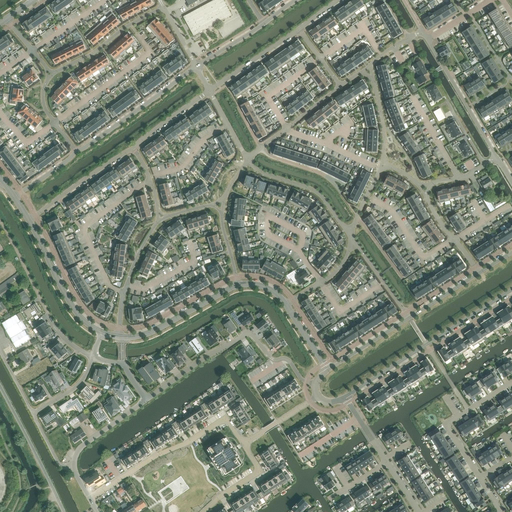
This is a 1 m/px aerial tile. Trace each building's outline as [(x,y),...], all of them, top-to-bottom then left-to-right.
[(60,11),(61,12),(65,8),(65,7),(59,0),(57,0),(56,1),(55,2),(55,1),(55,2),(54,2),(60,11)] [(59,0),(65,7),(65,8),(66,8),(65,7),(69,4),(70,5),(69,4),(66,0),(59,0)] [(141,10),(135,0),(136,1),(130,4),(135,13),(141,10)] [(135,0),(141,10),(147,7),(143,0),(135,0)] [(207,29),(232,15),(223,0),(214,0),(206,4),(196,10),(183,17),(187,23),(190,30),(193,36),(200,33),(202,31),(205,30),(207,29)] [(262,0),(263,1),(269,10),(273,7),(268,0),(262,0)] [(359,10),(352,0),(352,1),(348,4),(355,14),(355,13),(359,10)] [(364,6),(359,0),(353,0),(352,0),(359,10),(364,6)] [(263,1),(258,4),(264,13),(269,10),(263,1)] [(456,11),(450,1),(445,4),(452,14),(456,11)] [(60,11),(54,2),(53,3),(53,2),(53,3),(52,4),(49,6),(55,14),(56,15),(61,12),(60,11)] [(378,14),(388,8),(385,3),(375,9),(378,14)] [(124,7),(129,17),(135,13),(130,4),(124,7)] [(355,14),(348,4),(347,4),(348,4),(343,7),(350,17),(355,14)] [(452,14),(445,4),(441,7),(447,17),(452,14)] [(129,17),(124,7),(117,11),(123,20),(129,17)] [(350,17),(343,7),(339,10),(338,10),(346,21),(350,17)] [(447,17),(441,7),(436,10),(442,20),(447,17)] [(42,11),(47,19),(52,16),(46,8),(43,10),(42,10),(42,11)] [(381,19),(391,13),(388,8),(378,14),(381,19)] [(489,20),(500,14),(497,9),(486,15),(489,20)] [(346,21),(338,10),(334,14),(341,24),(346,21)] [(442,20),(436,10),(432,12),(438,23),(442,20)] [(37,14),(43,23),(47,19),(42,11),(41,12),(41,11),(40,11),(41,12),(40,12),(37,14)] [(438,23),(432,12),(427,15),(433,25),(438,23)] [(107,18),(114,27),(120,22),(112,13),(107,18)] [(384,24),(394,18),(393,18),(391,14),(391,13),(381,19),(384,24)] [(32,18),(38,26),(43,23),(37,14),(34,16),(33,17),(32,18)] [(492,25),(503,19),(500,14),(489,20),(489,21),(490,20),(493,24),(492,25)] [(433,25),(427,15),(422,18),(429,28),(433,25)] [(338,24),(332,16),(327,19),(333,28),(338,24)] [(38,26),(32,18),(31,18),(30,19),(28,21),(28,20),(27,21),(33,29),(34,30),(33,29),(38,26)] [(101,22),(109,32),(114,27),(107,18),(101,22)] [(387,29),(397,23),(396,23),(394,18),(384,24),(387,29)] [(152,32),(161,24),(156,19),(147,26),(152,32)] [(333,28),(327,19),(323,22),(329,32),(334,29),(333,28)] [(495,30),(506,23),(503,19),(492,25),(495,30)] [(27,21),(26,21),(25,22),(22,24),(24,26),(23,27),(26,30),(26,29),(28,33),(29,34),(34,30),(33,29),(27,21)] [(96,27),(104,36),(109,32),(101,22),(96,27)] [(329,32),(323,22),(323,23),(318,26),(325,35),(329,32)] [(389,34),(399,28),(397,23),(387,29),(388,29),(390,33),(389,34)] [(498,35),(509,28),(506,23),(495,30),(498,35)] [(161,24),(152,32),(156,37),(165,29),(161,24)] [(325,35),(318,26),(314,29),(314,28),(314,29),(321,39),(320,37),(324,34),(325,35)] [(91,31),(99,40),(104,36),(96,27),(91,31)] [(398,36),(402,33),(399,28),(389,34),(392,39),(398,36)] [(462,33),(465,37),(473,32),(470,28),(462,33)] [(511,33),(509,28),(498,35),(501,40),(511,33)] [(165,29),(156,37),(161,42),(170,34),(165,29)] [(321,39),(314,29),(309,32),(317,42),(321,39)] [(99,40),(91,31),(85,36),(93,45),(99,40)] [(465,37),(464,38),(467,43),(468,42),(476,37),(473,32),(465,37)] [(129,45),(131,47),(137,42),(135,40),(129,33),(123,38),(129,45)] [(511,39),(511,33),(501,40),(504,45),(511,39)] [(9,46),(11,48),(15,44),(14,43),(12,39),(10,36),(8,34),(5,36),(4,37),(3,37),(9,46)] [(170,34),(161,42),(166,48),(175,40),(170,34)] [(0,41),(5,49),(5,50),(10,47),(10,48),(11,48),(9,46),(3,37),(3,38),(2,38),(2,39),(0,39),(0,41)] [(468,42),(471,47),(479,42),(476,37),(468,42)] [(75,42),(80,52),(86,49),(81,38),(75,42)] [(124,50),(126,51),(131,47),(129,45),(123,38),(118,42),(124,50)] [(305,50),(298,41),(293,44),(300,53),(305,50)] [(70,47),(74,55),(80,52),(75,42),(74,42),(76,44),(70,47)] [(119,54),(121,56),(126,51),(124,50),(118,42),(113,47),(119,54)] [(471,47),(474,51),(482,46),(479,42),(471,47)] [(300,53),(293,44),(289,47),(294,56),(299,53),(300,54),(300,53)] [(371,51),(366,45),(361,48),(368,58),(373,54),(372,54),(371,51)] [(444,46),(437,51),(442,57),(443,57),(444,59),(450,55),(448,53),(451,52),(446,45),(444,47),(444,46)] [(474,51),(473,52),(476,56),(477,56),(485,51),(482,46),(474,51)] [(74,55),(70,47),(63,50),(68,58),(74,55)] [(119,54),(113,47),(108,52),(114,59),(115,61),(121,56),(119,54)] [(294,56),(289,47),(288,47),(288,48),(284,51),(284,50),(284,51),(291,61),(290,59),(294,56)] [(368,58),(361,48),(362,49),(358,52),(364,61),(368,58)] [(57,53),(61,61),(68,58),(63,50),(57,53)] [(291,61),(284,51),(279,54),(286,64),(291,61)] [(477,56),(480,61),(488,55),(485,51),(477,56)] [(364,61),(358,52),(353,55),(359,64),(360,64),(364,61)] [(61,61),(57,53),(51,56),(55,65),(61,61)] [(177,58),(182,66),(183,65),(183,66),(183,65),(187,62),(185,60),(186,60),(185,59),(184,57),(183,57),(181,55),(180,53),(175,56),(177,58)] [(286,64),(279,54),(275,57),(282,67),(286,64)] [(104,66),(105,68),(111,64),(110,62),(105,55),(99,58),(104,66)] [(359,64),(353,55),(354,56),(350,59),(355,67),(359,64)] [(172,61),(178,69),(181,66),(182,67),(182,66),(177,58),(175,56),(176,58),(172,61),(172,60),(172,61)] [(282,67),(275,57),(274,57),(270,60),(277,71),(282,67)] [(93,62),(98,70),(104,67),(105,69),(105,68),(104,66),(99,58),(93,62)] [(355,67),(350,59),(345,62),(344,60),(351,70),(355,67)] [(490,59),(482,64),(485,69),(493,64),(490,59)] [(168,64),(174,72),(175,72),(174,71),(178,69),(172,61),(172,60),(167,63),(168,64)] [(277,71),(270,60),(270,61),(265,64),(272,73),(276,70),(277,71)] [(351,70),(344,60),(339,63),(346,73),(351,70)] [(427,73),(423,66),(420,61),(413,65),(420,77),(416,79),(419,85),(426,81),(423,75),(427,73)] [(87,66),(92,74),(98,70),(93,62),(87,66)] [(168,64),(167,63),(167,64),(168,65),(163,68),(169,75),(173,73),(174,72),(168,64)] [(346,73),(339,63),(341,65),(336,68),(338,71),(340,74),(342,76),(346,73)] [(388,70),(386,64),(377,67),(378,72),(388,70)] [(493,64),(485,69),(488,74),(496,68),(493,64)] [(268,73),(262,65),(257,68),(264,77),(263,76),(268,73)] [(81,70),(87,78),(92,74),(87,66),(81,70)] [(26,72),(33,82),(38,79),(35,74),(37,72),(33,67),(26,72)] [(311,78),(320,71),(317,67),(308,74),(311,78)] [(264,77),(257,68),(253,71),(260,82),(260,81),(259,80),(264,77)] [(496,68),(488,74),(491,78),(499,73),(496,68)] [(157,74),(162,82),(163,81),(167,78),(161,71),(160,69),(155,72),(157,74)] [(87,78),(81,70),(76,74),(81,82),(87,78)] [(260,82),(253,71),(252,71),(248,75),(254,83),(255,85),(260,82)] [(315,82),(324,75),(320,71),(321,71),(320,71),(311,78),(315,82)] [(33,82),(26,72),(26,73),(22,77),(21,76),(18,78),(22,83),(23,83),(22,83),(25,81),(28,86),(33,82)] [(152,77),(158,85),(159,84),(159,85),(159,84),(162,82),(157,74),(155,72),(156,74),(152,77),(151,75),(152,77)] [(499,73),(491,78),(494,83),(502,78),(499,73)] [(254,83),(248,75),(248,74),(248,75),(243,78),(251,88),(255,85),(254,83)] [(148,80),(154,88),(157,86),(157,85),(158,85),(152,77),(151,75),(146,79),(148,80)] [(318,87),(327,80),(324,76),(324,75),(315,82),(318,87)] [(473,78),(479,88),(484,85),(477,75),(473,78)] [(74,88),(75,89),(79,84),(78,84),(71,76),(67,81),(74,88)] [(251,88),(243,78),(239,81),(246,91),(251,88)] [(469,82),(474,91),(479,88),(473,78),(472,78),(473,79),(469,82)] [(144,84),(149,91),(150,91),(154,88),(148,80),(146,79),(147,80),(143,83),(144,84)] [(322,90),(330,84),(327,80),(318,87),(319,86),(322,90)] [(368,89),(362,80),(358,83),(364,92),(368,89)] [(63,85),(70,92),(74,88),(75,89),(74,88),(67,81),(63,85)] [(246,91),(239,81),(234,84),(241,95),(246,91)] [(474,91),(469,82),(468,82),(469,83),(465,86),(467,91),(466,92),(468,95),(470,94),(474,91)] [(144,84),(143,83),(138,86),(139,87),(141,90),(140,90),(143,93),(145,95),(148,92),(149,92),(149,91),(144,84)] [(364,92),(358,83),(357,83),(358,83),(353,86),(357,92),(359,95),(359,94),(363,91),(363,92),(364,92)] [(241,95),(234,84),(229,88),(232,92),(236,98),(241,95)] [(11,95),(23,96),(24,90),(18,89),(18,86),(19,86),(12,85),(11,95)] [(70,92),(63,85),(59,89),(66,96),(70,92)] [(395,90),(393,85),(382,88),(384,93),(383,93),(395,90)] [(429,93),(428,94),(430,97),(431,96),(434,101),(438,99),(439,100),(442,97),(440,93),(439,93),(438,92),(436,90),(437,89),(434,85),(427,89),(429,93)] [(357,92),(353,86),(349,89),(355,99),(355,98),(359,95),(357,92)] [(55,93),(62,100),(66,96),(59,89),(55,93)] [(129,93),(135,101),(136,101),(136,100),(140,98),(138,96),(139,95),(137,92),(136,93),(134,90),(133,89),(129,92),(129,93)] [(309,102),(313,98),(306,89),(301,92),(309,102)] [(355,99),(349,89),(348,89),(344,92),(351,102),(355,99)] [(395,96),(393,91),(395,91),(395,90),(383,93),(383,94),(384,93),(385,99),(395,96)] [(502,95),(507,104),(511,101),(509,96),(510,95),(508,91),(506,92),(502,95)] [(125,96),(131,104),(134,102),(135,102),(135,101),(129,93),(129,92),(124,95),(125,96)] [(309,102),(301,92),(302,93),(298,96),(305,105),(309,102)] [(351,102),(344,92),(340,95),(346,104),(350,101),(350,102),(351,102)] [(62,100),(55,93),(54,93),(55,94),(51,98),(57,105),(62,100)] [(23,96),(11,95),(10,104),(17,105),(17,104),(16,104),(17,101),(22,102),(23,96)] [(121,99),(127,107),(128,107),(127,107),(131,104),(125,96),(124,95),(120,98),(121,99)] [(346,104),(340,95),(339,95),(335,98),(335,99),(337,102),(340,106),(345,103),(345,104),(346,104)] [(497,98),(503,108),(504,108),(503,107),(507,104),(502,95),(497,98)] [(305,105),(298,96),(298,97),(298,98),(295,101),(294,100),(300,108),(304,105),(305,105)] [(116,102),(122,111),(126,108),(127,107),(121,99),(120,98),(120,99),(120,100),(121,100),(117,103),(116,102),(116,101),(115,102),(116,102)] [(398,103),(395,98),(389,101),(389,100),(388,101),(384,102),(386,107),(386,108),(386,107),(398,103)] [(492,101),(499,111),(503,108),(497,98),(492,101)] [(300,108),(294,100),(289,103),(296,112),(300,108)] [(339,109),(332,100),(328,104),(334,112),(335,113),(339,109)] [(243,111),(253,105),(251,106),(248,101),(240,106),(243,111)] [(488,104),(494,114),(493,112),(497,109),(499,111),(492,101),(488,104)] [(112,106),(118,114),(119,113),(119,114),(119,113),(122,111),(116,102),(115,102),(111,105),(112,106)] [(296,112),(289,103),(285,107),(289,111),(289,112),(291,115),(296,112)] [(388,113),(400,108),(398,103),(386,107),(388,112),(388,113)] [(207,104),(202,107),(209,117),(213,113),(207,104)] [(334,112),(328,104),(324,107),(331,116),(335,113),(334,112)] [(373,110),(372,104),(368,105),(360,107),(362,112),(373,110)] [(483,107),(490,117),(494,114),(488,104),(483,107)] [(23,117),(30,109),(25,105),(17,114),(22,118),(23,117)] [(112,106),(111,105),(107,108),(107,109),(113,117),(117,115),(117,114),(118,114),(112,106)] [(246,115),(256,110),(253,105),(243,111),(246,115)] [(202,107),(198,110),(204,120),(209,117),(202,107)] [(331,116),(324,107),(323,107),(320,110),(319,110),(319,111),(327,119),(326,118),(330,115),(331,116)] [(490,117),(483,107),(478,110),(481,113),(484,118),(488,115),(489,117),(490,117)] [(402,113),(400,108),(388,113),(390,118),(402,113)] [(434,112),(435,112),(440,121),(445,118),(440,108),(434,112)] [(27,122),(34,113),(30,109),(23,117),(27,120),(26,121),(27,122)] [(99,114),(105,122),(106,122),(107,122),(106,122),(110,119),(104,111),(103,110),(99,113),(99,114)] [(198,110),(193,114),(200,123),(204,120),(198,110)] [(248,120),(258,115),(258,114),(256,116),(254,111),(256,110),(246,115),(246,116),(248,120)] [(327,119),(319,111),(315,114),(322,123),(327,119)] [(34,113),(27,122),(31,125),(38,117),(34,113)] [(95,117),(101,125),(105,123),(105,122),(99,114),(99,113),(99,114),(95,117),(95,116),(94,116),(95,117)] [(392,123),(404,118),(402,113),(390,118),(391,118),(392,123)] [(193,114),(189,117),(195,126),(200,123),(193,114)] [(322,123),(315,114),(311,117),(318,126),(322,123)] [(255,122),(261,119),(258,115),(248,120),(251,125),(255,122)] [(94,116),(90,120),(91,121),(97,129),(97,128),(98,128),(101,125),(95,117),(94,116)] [(38,117),(31,125),(35,129),(34,130),(37,132),(42,128),(39,125),(43,121),(38,117)] [(318,126),(311,117),(307,121),(313,129),(317,125),(318,126)] [(181,121),(188,131),(187,129),(191,126),(186,118),(181,121)] [(394,128),(406,123),(404,118),(392,123),(393,123),(394,127),(394,128)] [(253,130),(263,124),(261,119),(255,122),(251,125),(253,130)] [(90,120),(86,123),(86,124),(92,132),(96,129),(96,130),(96,129),(97,129),(91,121),(90,120)] [(377,126),(376,121),(376,120),(364,123),(365,129),(377,126)] [(176,124),(183,134),(188,131),(181,121),(176,124)] [(455,121),(446,126),(447,126),(449,129),(447,130),(449,134),(451,133),(454,138),(453,138),(462,133),(461,133),(455,122),(455,121)] [(82,127),(88,135),(89,135),(89,134),(92,132),(86,124),(86,123),(81,126),(82,127)] [(405,129),(403,124),(406,123),(394,128),(397,133),(405,129)] [(172,127),(179,137),(183,134),(176,124),(172,127)] [(256,134),(266,129),(263,124),(253,130),(254,130),(256,134)] [(82,127),(81,126),(82,127),(78,130),(84,138),(87,136),(88,136),(87,136),(88,135),(82,127)] [(168,130),(175,140),(173,138),(177,135),(179,137),(172,127),(168,130)] [(259,139),(269,134),(266,129),(256,134),(256,135),(259,139)] [(84,138),(78,130),(73,134),(75,137),(77,140),(78,140),(79,142),(83,139),(84,138)] [(175,140),(168,130),(163,134),(170,143),(175,140)] [(505,132),(501,135),(506,143),(511,140),(505,131),(505,132)] [(403,142),(410,137),(407,133),(400,138),(403,142)] [(218,144),(227,139),(224,134),(216,138),(219,143),(218,143),(218,144)] [(501,135),(496,138),(499,142),(497,144),(500,147),(501,146),(506,143),(501,135)] [(156,139),(163,149),(168,146),(161,136),(156,139)] [(406,147),(415,140),(413,141),(410,137),(403,142),(406,147)] [(156,139),(152,143),(159,152),(163,149),(156,139)] [(229,143),(227,139),(218,144),(221,148),(229,143)] [(415,140),(406,147),(409,151),(418,145),(415,140)] [(466,142),(460,145),(459,142),(458,143),(454,145),(453,146),(454,149),(456,148),(458,147),(461,152),(465,158),(472,153),(466,142)] [(54,146),(60,155),(61,154),(61,155),(62,154),(61,154),(65,151),(63,149),(64,149),(62,146),(61,146),(59,143),(54,146)] [(148,146),(154,155),(155,155),(153,153),(157,150),(159,152),(152,143),(148,146)] [(232,148),(229,143),(221,148),(223,153),(222,153),(222,154),(232,148)] [(9,151),(11,150),(7,145),(5,147),(0,151),(0,154),(0,155),(1,156),(2,157),(9,151)] [(418,145),(409,151),(412,156),(420,151),(417,146),(419,145),(418,145)] [(50,149),(56,158),(59,155),(60,156),(60,155),(54,146),(50,149),(49,148),(50,149)] [(154,155),(148,146),(143,149),(150,159),(154,155)] [(45,153),(52,161),(53,161),(56,158),(50,149),(49,148),(45,152),(45,153)] [(232,148),(222,154),(225,159),(235,153),(232,148)] [(14,154),(11,150),(9,151),(2,157),(2,158),(3,158),(3,159),(5,161),(12,156),(14,154)] [(45,153),(45,152),(40,155),(41,156),(47,164),(51,162),(52,161),(45,153)] [(416,164),(427,159),(425,153),(414,158),(416,164)] [(15,160),(17,158),(14,154),(12,156),(5,161),(7,164),(8,164),(7,165),(8,165),(15,160)] [(37,160),(43,168),(44,167),(47,164),(41,156),(40,155),(41,156),(41,157),(37,160)] [(15,160),(8,165),(9,166),(10,167),(12,170),(19,164),(21,163),(17,158),(15,160)] [(130,159),(126,162),(132,171),(137,168),(130,159)] [(210,164),(220,169),(223,164),(213,159),(210,164)] [(419,168),(427,165),(425,160),(427,159),(416,164),(419,168)] [(36,168),(38,170),(38,171),(42,168),(42,169),(43,168),(42,168),(43,168),(37,160),(33,163),(36,168)] [(322,161),(318,169),(322,171),(326,163),(322,161)] [(126,162),(121,165),(128,174),(132,171),(126,162)] [(19,164),(12,170),(14,172),(14,173),(14,174),(14,173),(15,174),(22,169),(24,167),(21,163),(19,164)] [(330,165),(326,163),(322,171),(326,173),(330,165)] [(217,174),(220,169),(210,164),(208,168),(217,174)] [(121,165),(117,168),(123,178),(128,174),(121,165)] [(330,165),(326,173),(330,175),(334,167),(330,165)] [(427,165),(419,168),(421,173),(429,169),(427,165)] [(22,169),(15,174),(15,175),(16,175),(16,176),(18,178),(25,173),(26,172),(23,168),(24,167),(22,169)] [(338,169),(334,167),(330,175),(334,177),(338,169)] [(215,179),(217,174),(208,168),(205,173),(215,179)] [(114,169),(109,173),(115,182),(120,179),(114,169)] [(338,169),(334,177),(338,179),(342,171),(338,169)] [(429,169),(421,173),(423,179),(432,175),(429,169)] [(369,179),(371,174),(363,170),(361,175),(369,179)] [(346,173),(342,171),(338,179),(342,181),(346,173)] [(25,173),(18,178),(19,179),(18,179),(19,179),(20,180),(22,183),(24,181),(24,182),(27,179),(29,177),(25,173),(26,172),(25,173)] [(109,173),(104,176),(111,185),(110,183),(114,180),(115,182),(109,173)] [(215,179),(205,173),(207,174),(204,179),(212,183),(215,179)] [(346,173),(342,181),(346,183),(350,175),(346,173)] [(387,188),(393,178),(388,175),(383,185),(388,187),(387,188)] [(480,185),(482,189),(484,188),(485,189),(493,184),(489,179),(487,175),(477,181),(478,181),(479,180),(482,184),(480,185)] [(104,176),(100,179),(107,188),(111,185),(104,176)] [(251,188),(254,178),(247,176),(245,180),(245,182),(244,186),(251,188)] [(259,180),(254,178),(251,188),(256,190),(256,191),(259,180)] [(392,191),(398,180),(393,178),(387,188),(392,191)] [(100,179),(96,182),(102,191),(102,190),(106,187),(106,188),(107,188),(100,179)] [(259,180),(256,191),(263,193),(266,184),(259,181),(260,180),(259,180)] [(398,192),(403,183),(398,180),(392,191),(393,190),(398,192)] [(198,184),(203,194),(208,191),(203,181),(198,184)] [(96,182),(91,185),(95,191),(96,193),(98,195),(102,191),(96,182)] [(403,183),(398,192),(403,195),(408,186),(403,183)] [(197,184),(193,187),(194,189),(199,196),(201,195),(202,194),(203,194),(198,184),(197,184)] [(273,198),(276,187),(269,185),(266,193),(273,195),(273,198)] [(273,198),(278,199),(282,189),(276,187),(273,198)] [(89,188),(84,191),(91,200),(95,197),(89,188)] [(282,189),(278,199),(284,201),(286,195),(288,195),(289,190),(285,188),(284,189),(282,189)] [(194,199),(188,189),(183,192),(189,202),(194,199)] [(188,189),(194,199),(199,196),(194,189),(190,191),(189,189),(188,189)] [(445,202),(442,190),(436,192),(438,201),(444,200),(444,202),(445,202)] [(84,191),(80,194),(86,203),(87,203),(86,202),(90,199),(91,200),(84,191)] [(294,205),(300,194),(294,191),(294,193),(293,193),(292,195),(292,196),(289,202),(294,205)] [(80,194),(75,197),(82,206),(86,203),(80,194)] [(294,205),(299,208),(305,197),(305,198),(300,195),(300,194),(294,205)] [(408,204),(418,199),(416,194),(406,199),(408,204)] [(145,195),(135,198),(137,203),(147,200),(145,195)] [(357,203),(359,199),(351,195),(350,196),(349,199),(357,203)] [(488,195),(485,197),(482,199),(490,212),(507,202),(506,199),(494,206),(488,195)] [(75,197),(71,200),(78,209),(82,206),(75,197)] [(305,197),(299,208),(300,208),(300,207),(307,211),(312,201),(305,197)] [(174,198),(163,201),(165,207),(173,204),(176,204),(174,198)] [(412,208),(421,203),(418,199),(408,204),(409,205),(410,204),(412,208)] [(71,200),(66,203),(72,211),(76,208),(77,210),(78,209),(71,200)] [(147,200),(137,203),(138,208),(148,205),(147,200)] [(415,213),(424,208),(421,203),(412,208),(415,213)] [(148,205),(138,208),(140,214),(150,211),(148,205)] [(313,219),(323,211),(322,212),(318,206),(316,207),(312,210),(309,213),(313,219)] [(418,218),(426,213),(424,208),(415,213),(418,218)] [(150,211),(140,214),(141,219),(146,218),(151,216),(150,211)] [(323,211),(313,219),(314,218),(318,223),(327,216),(323,211)] [(452,223),(461,217),(458,212),(449,218),(452,223)] [(426,213),(418,218),(420,223),(429,218),(426,213)] [(202,216),(205,228),(205,227),(205,225),(210,224),(209,221),(211,220),(210,217),(208,218),(207,214),(202,216)] [(50,226),(61,221),(60,218),(58,215),(47,221),(50,226)] [(374,219),(375,219),(374,219),(371,215),(363,220),(367,225),(374,219)] [(196,217),(200,229),(205,228),(202,216),(196,217)] [(124,221),(124,222),(134,228),(137,223),(128,217),(125,222),(124,221)] [(191,219),(195,230),(199,228),(200,229),(196,217),(191,219)] [(461,217),(452,223),(455,227),(464,221),(461,217)] [(195,230),(191,219),(186,220),(189,231),(195,230)] [(370,229),(379,222),(378,223),(375,219),(374,219),(367,225),(370,229)] [(61,221),(50,226),(53,232),(64,227),(61,221)] [(174,224),(180,232),(185,229),(181,223),(179,221),(174,224)] [(323,233),(333,226),(330,221),(327,222),(320,227),(319,227),(323,233)] [(424,232),(434,225),(431,221),(428,222),(424,225),(421,228),(424,232)] [(464,221),(455,227),(458,232),(467,226),(464,221)] [(124,222),(121,226),(131,232),(134,228),(124,222)] [(379,222),(370,229),(373,233),(382,227),(379,222)] [(170,227),(177,237),(176,235),(180,232),(174,224),(170,227)] [(428,237),(437,230),(434,225),(424,232),(428,237)] [(121,226),(118,231),(129,237),(131,232),(121,226)] [(323,233),(326,238),(335,231),(332,227),(333,226),(323,233)] [(177,237),(170,227),(165,230),(172,240),(177,237)] [(376,238),(384,232),(381,228),(382,227),(373,233),(376,238)] [(235,236),(246,234),(245,228),(234,231),(235,236)] [(511,238),(511,236),(507,228),(502,231),(508,241),(511,238)] [(432,240),(440,234),(437,230),(428,237),(429,236),(432,240)] [(119,232),(116,237),(120,240),(121,239),(126,242),(129,237),(118,231),(119,232)] [(326,238),(329,243),(340,236),(338,236),(335,231),(326,238)] [(497,234),(503,244),(508,241),(502,231),(497,234)] [(64,238),(66,237),(63,232),(53,236),(55,242),(59,240),(64,238)] [(384,232),(376,238),(379,242),(389,235),(388,235),(387,236),(384,232)] [(217,234),(207,238),(208,243),(219,240),(217,234)] [(248,239),(246,234),(235,236),(237,241),(235,242),(236,242),(248,239)] [(440,234),(432,240),(435,245),(441,241),(444,239),(444,238),(440,234)] [(503,244),(497,234),(492,237),(498,247),(503,244)] [(389,235),(379,242),(383,247),(386,244),(392,240),(389,235)] [(157,241),(167,248),(170,243),(161,236),(157,241)] [(340,236),(329,243),(330,242),(334,248),(344,242),(342,239),(342,238),(341,237),(340,236)] [(66,243),(68,242),(66,237),(64,238),(59,240),(55,242),(56,244),(57,247),(66,243)] [(492,237),(487,240),(493,250),(498,247),(492,237)] [(236,242),(237,247),(249,244),(248,239),(236,242)] [(219,240),(208,243),(210,248),(221,245),(219,240)] [(487,240),(483,243),(489,253),(493,250),(487,240)] [(167,248),(157,241),(153,246),(163,253),(167,248)] [(66,243),(57,247),(60,251),(68,248),(70,247),(68,242),(66,243)] [(113,249),(125,251),(126,245),(121,244),(121,243),(115,243),(114,249),(113,249)] [(483,243),(478,247),(484,256),(489,253),(483,243)] [(249,244),(237,247),(238,253),(250,250),(249,244)] [(389,255),(398,249),(395,244),(386,251),(389,255)] [(221,245),(210,248),(211,254),(222,250),(221,245)] [(72,252),(70,247),(68,248),(60,251),(62,256),(70,253),(72,252)] [(484,256),(478,247),(473,250),(479,259),(484,256)] [(392,260),(400,254),(397,250),(398,249),(389,255),(392,260)] [(146,256),(157,261),(159,256),(154,253),(148,251),(146,256)] [(322,255),(332,264),(336,259),(327,251),(322,255)] [(72,258),(74,257),(72,252),(70,253),(62,256),(64,261),(72,258)] [(403,259),(403,258),(402,259),(400,255),(400,254),(392,260),(395,264),(403,259)] [(322,255),(318,260),(327,267),(331,263),(331,264),(332,264),(322,255)] [(157,261),(146,256),(144,261),(152,265),(154,260),(157,261)] [(72,258),(64,261),(66,267),(74,263),(76,262),(74,257),(72,258)] [(398,269),(407,263),(403,258),(403,259),(395,264),(398,269)] [(455,261),(461,271),(466,268),(460,258),(455,261)] [(267,272),(272,262),(267,259),(262,269),(267,272)] [(327,267),(318,260),(319,261),(314,266),(318,270),(319,269),(322,272),(327,267)] [(352,265),(361,272),(365,268),(356,260),(352,265)] [(152,265),(144,261),(141,266),(150,270),(152,265)] [(461,271),(455,261),(450,264),(456,274),(461,271)] [(271,274),(277,265),(272,262),(267,272),(271,274)] [(410,267),(411,266),(410,267),(407,263),(398,269),(402,273),(410,267)] [(214,267),(219,276),(224,273),(219,264),(214,267)] [(456,274),(450,264),(445,268),(451,277),(456,274)] [(78,271),(81,270),(78,265),(76,266),(68,270),(71,275),(78,271)] [(276,277),(282,267),(277,265),(271,274),(276,277)] [(349,269),(358,276),(361,272),(352,265),(349,269)] [(150,270),(141,266),(139,271),(143,273),(142,275),(143,276),(147,278),(148,276),(148,275),(150,270)] [(410,267),(402,273),(405,277),(413,272),(414,271),(411,266),(410,267)] [(219,276),(214,267),(208,270),(214,279),(219,276)] [(282,267),(276,277),(281,280),(286,270),(282,267)] [(451,277),(445,268),(440,271),(446,280),(451,277)] [(345,273),(354,280),(358,276),(349,269),(345,273)] [(78,271),(71,275),(73,280),(81,276),(82,275),(81,275),(79,271),(81,270),(78,271)] [(123,272),(113,271),(112,277),(117,277),(116,280),(121,280),(121,278),(122,278),(123,272)] [(305,281),(303,279),(308,275),(305,271),(295,278),(299,285),(305,281)] [(446,280),(440,271),(435,274),(442,283),(446,280)] [(17,273),(0,285),(0,295),(1,297),(12,290),(8,285),(20,277),(17,273)] [(342,277),(350,284),(353,280),(354,281),(354,280),(345,273),(342,277)] [(442,283),(435,274),(431,277),(430,276),(431,277),(437,286),(442,283)] [(85,280),(82,275),(81,276),(73,280),(76,285),(84,280),(85,280)] [(200,279),(205,287),(210,284),(205,277),(205,276),(200,278),(200,279)] [(431,277),(430,276),(425,279),(426,280),(432,289),(437,286),(431,277)] [(338,281),(347,289),(348,288),(347,288),(350,284),(342,277),(338,281)] [(196,282),(200,290),(205,287),(200,279),(200,278),(195,281),(196,282)] [(426,280),(425,279),(426,280),(421,283),(427,292),(432,289),(426,280)] [(86,285),(88,284),(87,284),(85,280),(84,280),(76,285),(79,289),(86,285)] [(191,285),(195,292),(200,290),(196,282),(195,281),(195,282),(191,285),(190,282),(190,283),(191,285)] [(347,289),(338,281),(335,285),(344,293),(347,289)] [(186,287),(191,295),(195,292),(191,285),(190,283),(185,285),(186,287)] [(427,292),(421,283),(420,284),(419,283),(416,285),(416,286),(422,296),(427,292)] [(89,290),(91,289),(88,284),(86,285),(79,289),(81,294),(89,290)] [(181,290),(186,298),(191,295),(186,287),(185,285),(186,287),(182,290),(180,288),(181,290)] [(416,286),(416,285),(411,288),(411,289),(417,299),(422,296),(416,286)] [(177,292),(181,300),(186,298),(181,290),(180,288),(176,290),(177,292)] [(92,295),(93,294),(90,289),(91,289),(89,290),(81,294),(84,299),(92,295)] [(177,292),(176,290),(171,293),(172,295),(176,303),(181,300),(177,292)] [(30,300),(26,294),(24,291),(17,295),(23,305),(30,300)] [(92,295),(84,299),(87,304),(94,299),(92,295),(93,294),(92,295)] [(164,299),(168,307),(173,304),(169,296),(164,299),(163,297),(164,299)] [(159,302),(164,309),(168,307),(164,299),(163,297),(158,300),(159,302)] [(308,305),(312,303),(309,298),(301,303),(304,307),(308,305)] [(155,304),(159,312),(164,309),(159,302),(158,300),(153,302),(155,304)] [(101,314),(106,305),(100,302),(96,312),(101,314)] [(149,305),(150,307),(154,315),(159,312),(155,304),(153,302),(154,303),(150,306),(149,305)] [(386,305),(392,315),(397,312),(391,302),(386,305),(385,304),(385,305),(386,305)] [(24,307),(20,310),(22,313),(24,311),(29,319),(33,316),(37,313),(37,314),(41,311),(36,303),(26,310),(24,307)] [(308,305),(304,307),(306,310),(307,312),(315,307),(317,306),(314,307),(312,303),(308,305)] [(106,305),(101,314),(107,317),(112,307),(106,305)] [(150,307),(149,305),(144,308),(145,310),(149,317),(154,315),(150,307)] [(386,305),(385,305),(380,308),(381,309),(387,318),(392,315),(386,305)] [(315,307),(307,312),(310,317),(318,312),(320,310),(317,306),(315,307)] [(508,306),(503,310),(509,320),(510,321),(511,320),(511,311),(511,312),(508,306)] [(381,309),(380,308),(381,309),(376,312),(382,321),(387,318),(381,309)] [(318,312),(310,317),(313,321),(320,316),(318,312),(320,311),(320,310),(318,312)] [(503,310),(497,313),(501,319),(498,320),(501,325),(502,326),(510,321),(509,320),(503,310)] [(382,321),(376,312),(372,315),(378,324),(382,321)] [(250,322),(253,319),(252,318),(253,318),(251,314),(250,315),(249,314),(245,316),(243,313),(238,316),(237,317),(234,319),(239,326),(243,324),(244,326),(247,324),(248,324),(250,322)] [(11,339),(22,332),(17,323),(20,322),(19,320),(16,315),(1,323),(11,339)] [(372,315),(367,318),(373,327),(378,324),(372,315)] [(320,316),(313,321),(316,326),(323,321),(320,316)] [(492,317),(487,320),(493,331),(494,332),(502,326),(501,325),(498,320),(496,322),(492,317)] [(227,323),(224,325),(230,333),(232,333),(233,332),(233,331),(236,329),(232,324),(233,324),(229,318),(226,320),(227,323)] [(362,321),(368,330),(373,327),(367,318),(362,321)] [(21,321),(20,320),(19,320),(20,322),(17,323),(22,332),(26,330),(27,329),(28,331),(30,330),(24,319),(21,321)] [(38,332),(36,334),(37,335),(49,327),(48,327),(45,322),(44,323),(42,320),(36,324),(38,327),(36,328),(38,332)] [(264,320),(257,326),(261,332),(262,331),(264,334),(270,329),(268,326),(269,326),(267,323),(266,322),(266,323),(264,320)] [(487,320),(481,324),(485,329),(482,331),(485,336),(488,334),(493,331),(494,332),(493,331),(487,320)] [(323,321),(316,326),(319,330),(326,326),(323,321)] [(368,330),(362,321),(357,324),(363,333),(368,330)] [(363,333),(357,324),(352,327),(358,337),(363,333)] [(206,331),(202,334),(204,337),(203,337),(210,346),(217,341),(215,338),(218,336),(216,333),(218,331),(214,325),(211,327),(212,328),(207,332),(206,331)] [(49,327),(37,335),(38,337),(40,335),(43,339),(45,337),(47,340),(53,336),(51,333),(52,333),(52,332),(49,327)] [(358,337),(352,327),(348,330),(354,340),(358,337)] [(476,327),(470,331),(477,341),(478,343),(484,339),(483,337),(485,336),(482,331),(479,332),(476,327)] [(29,343),(27,341),(31,339),(26,331),(26,330),(22,332),(11,339),(10,339),(16,348),(17,350),(29,343)] [(354,340),(348,330),(343,333),(349,343),(354,340)] [(470,331),(465,334),(468,340),(466,341),(469,346),(472,345),(473,347),(478,343),(477,341),(470,331)] [(349,343),(343,333),(338,336),(344,346),(349,343)] [(273,335),(267,339),(273,347),(274,346),(275,348),(275,349),(276,348),(280,345),(278,342),(279,342),(273,335)] [(203,349),(199,343),(201,341),(198,336),(195,338),(189,343),(197,354),(203,349)] [(344,346),(338,336),(333,339),(339,349),(340,349),(339,349),(344,346)] [(460,337),(454,341),(461,351),(462,353),(468,350),(467,348),(469,346),(466,341),(463,343),(460,337)] [(339,349),(333,339),(328,343),(334,352),(339,349)] [(57,340),(47,349),(53,356),(64,347),(63,347),(60,342),(59,343),(57,340)] [(454,341),(449,344),(452,350),(450,352),(453,357),(455,355),(457,357),(462,353),(461,351),(454,341)] [(178,350),(171,355),(179,366),(184,362),(181,358),(184,356),(183,355),(186,352),(181,346),(178,348),(178,350)] [(64,347),(53,356),(54,356),(55,354),(59,359),(61,357),(63,360),(69,355),(67,352),(68,352),(64,347)] [(244,347),(238,352),(243,359),(242,360),(246,365),(253,359),(244,347)] [(444,348),(438,351),(440,355),(439,355),(442,359),(443,359),(445,362),(450,358),(453,357),(450,352),(447,353),(444,348)] [(27,349),(18,354),(18,355),(24,364),(30,361),(30,362),(31,361),(30,361),(33,359),(27,349)] [(34,361),(32,362),(34,366),(36,364),(38,362),(41,361),(38,357),(33,360),(34,361)] [(76,374),(83,361),(82,361),(82,362),(75,358),(75,357),(68,369),(69,370),(69,369),(76,373),(76,374)] [(167,360),(165,357),(159,359),(156,361),(159,364),(162,366),(163,371),(166,374),(167,374),(168,373),(168,372),(169,371),(169,372),(172,370),(171,369),(175,366),(169,358),(167,360)] [(427,359),(421,362),(424,368),(422,369),(425,374),(428,373),(428,374),(434,370),(433,369),(431,366),(432,365),(430,361),(429,362),(427,359)] [(508,359),(503,362),(510,373),(511,371),(511,359),(510,361),(508,359)] [(34,366),(31,368),(34,374),(40,371),(42,370),(38,362),(36,364),(34,366)] [(505,377),(510,373),(504,364),(496,369),(500,374),(502,373),(505,377)] [(143,368),(140,371),(148,383),(152,380),(151,379),(153,378),(154,380),(159,377),(150,365),(143,369),(143,368)] [(416,366),(410,369),(417,379),(418,382),(419,381),(417,379),(423,376),(425,374),(422,369),(419,371),(416,366)] [(94,373),(92,381),(97,382),(98,378),(102,379),(100,385),(105,386),(105,385),(110,386),(112,376),(108,375),(109,370),(108,370),(103,369),(102,370),(99,369),(99,370),(96,369),(95,373),(94,373)] [(410,369),(405,373),(408,378),(406,380),(409,385),(410,387),(418,382),(417,379),(410,369)] [(50,374),(44,378),(47,382),(53,379),(58,386),(59,388),(64,385),(63,383),(61,380),(65,378),(62,372),(58,375),(56,371),(50,374)] [(491,372),(486,375),(492,385),(497,381),(496,379),(498,378),(494,371),(492,373),(491,372)] [(492,385),(486,375),(485,375),(486,376),(478,381),(483,388),(485,386),(487,388),(492,385)] [(400,376),(394,379),(401,390),(402,392),(408,388),(406,386),(409,385),(410,387),(409,385),(406,380),(403,381),(400,376)] [(294,378),(289,381),(295,391),(300,388),(294,378)] [(394,379),(389,383),(392,388),(390,390),(393,395),(393,396),(396,394),(397,395),(402,392),(401,390),(394,379)] [(283,383),(290,395),(295,391),(289,381),(284,384),(283,383)] [(483,388),(478,381),(471,386),(476,395),(481,391),(480,389),(483,388)] [(113,387),(110,389),(113,392),(115,396),(116,397),(117,397),(119,395),(123,400),(126,398),(128,401),(133,397),(128,390),(129,390),(126,386),(125,387),(122,382),(119,384),(118,383),(113,386),(113,387)] [(283,383),(278,387),(285,398),(290,395),(283,383)] [(31,394),(36,401),(39,399),(40,401),(44,398),(43,397),(47,395),(42,388),(41,389),(39,385),(33,388),(35,392),(31,394)] [(384,386),(378,390),(385,400),(385,401),(386,401),(385,400),(390,397),(393,395),(393,396),(393,395),(390,390),(387,392),(384,386)] [(476,395),(471,386),(463,391),(466,396),(469,394),(471,398),(476,395)] [(81,392),(79,395),(83,400),(83,399),(85,396),(89,400),(91,399),(94,402),(102,394),(99,391),(95,394),(91,390),(91,391),(87,387),(81,392)] [(273,390),(280,401),(285,398),(278,387),(278,388),(274,391),(273,390)] [(229,388),(223,393),(229,402),(236,398),(229,388)] [(273,390),(268,393),(275,404),(280,401),(273,390)] [(378,390),(373,393),(376,399),(373,400),(377,405),(379,404),(380,405),(385,401),(385,400),(378,390)] [(223,393),(218,396),(224,406),(229,402),(223,393)] [(268,393),(263,397),(270,408),(275,404),(268,393)] [(217,395),(212,398),(219,409),(224,406),(218,396),(217,395)] [(110,403),(106,406),(112,415),(117,412),(116,411),(120,409),(115,402),(118,401),(114,396),(112,398),(112,397),(108,400),(110,403)] [(367,397),(362,400),(364,404),(363,404),(366,408),(368,411),(369,412),(375,408),(374,407),(377,405),(373,400),(371,402),(370,400),(367,397)] [(85,409),(77,398),(73,401),(71,399),(70,400),(71,401),(70,402),(68,401),(65,403),(66,404),(61,407),(59,407),(64,413),(67,411),(67,410),(74,405),(75,406),(77,408),(78,408),(80,411),(79,411),(80,413),(85,409)] [(212,398),(203,404),(206,409),(209,408),(212,413),(219,409),(212,398)] [(499,407),(502,412),(510,407),(505,398),(499,401),(502,405),(499,407)] [(107,418),(102,410),(104,409),(99,401),(96,403),(99,408),(96,410),(95,411),(92,412),(92,413),(93,413),(95,416),(97,420),(99,423),(102,422),(102,421),(103,421),(107,418)] [(241,403),(231,409),(235,415),(244,408),(241,403)] [(201,407),(194,411),(201,421),(207,416),(203,411),(206,409),(203,404),(200,406),(201,407)] [(489,408),(495,417),(502,412),(499,407),(497,408),(494,405),(489,408)] [(244,408),(235,415),(238,420),(248,414),(244,408)] [(484,417),(487,422),(495,417),(489,408),(484,411),(486,415),(484,417)] [(42,417),(41,418),(41,419),(42,418),(47,425),(48,426),(48,425),(51,423),(52,423),(51,423),(56,420),(60,425),(64,423),(60,416),(60,417),(59,417),(58,418),(53,410),(42,417)] [(189,413),(188,413),(195,424),(201,421),(194,411),(189,414),(189,413)] [(84,412),(77,417),(81,423),(88,418),(84,412)] [(188,413),(183,417),(190,427),(195,424),(188,413)] [(248,414),(238,420),(242,425),(251,419),(248,414)] [(485,422),(483,420),(481,421),(478,415),(473,418),(475,421),(478,426),(485,422)] [(318,416),(313,419),(320,430),(325,427),(318,416)] [(177,421),(174,422),(177,428),(180,426),(184,431),(190,427),(183,417),(184,419),(178,423),(177,421)] [(478,426),(475,421),(473,418),(468,421),(473,430),(478,426)] [(313,419),(308,422),(315,434),(320,430),(313,419)] [(473,430),(468,421),(463,424),(468,433),(473,430)] [(174,422),(165,428),(172,439),(178,435),(175,429),(177,428),(174,422)] [(308,422),(303,426),(310,437),(315,434),(308,422)] [(468,433),(463,424),(458,428),(462,433),(460,434),(462,437),(468,433)] [(303,426),(298,429),(305,440),(310,437),(303,426)] [(165,428),(160,432),(161,433),(167,442),(172,439),(165,428)] [(403,436),(398,428),(390,433),(395,441),(403,436)] [(70,437),(75,443),(86,435),(82,429),(77,432),(76,430),(74,432),(75,433),(70,437)] [(298,429),(293,432),(300,443),(305,440),(298,429)] [(431,440),(441,434),(437,429),(428,435),(431,440)] [(293,432),(288,436),(293,445),(298,441),(300,443),(293,432)] [(161,433),(155,436),(161,446),(167,442),(161,433)] [(395,441),(390,433),(383,438),(387,446),(395,441)] [(435,444),(444,438),(441,434),(431,440),(432,440),(433,439),(435,444),(434,444),(435,444)] [(148,439),(146,441),(149,446),(151,444),(155,450),(161,446),(155,436),(149,440),(148,439)] [(209,448),(207,450),(211,456),(210,456),(214,461),(215,463),(216,464),(219,469),(223,475),(225,474),(226,474),(232,470),(233,469),(240,465),(240,464),(242,463),(238,457),(239,457),(236,452),(237,451),(234,447),(233,448),(230,443),(226,437),(224,439),(217,443),(216,444),(209,448)] [(438,449),(447,443),(444,438),(435,444),(438,449)] [(144,444),(137,448),(143,457),(150,453),(146,448),(149,446),(146,441),(143,443),(144,444)] [(497,442),(491,446),(497,456),(502,453),(498,446),(499,445),(497,442)] [(442,453),(450,448),(447,443),(438,449),(439,449),(442,453)] [(497,456),(491,446),(490,446),(492,448),(487,451),(492,459),(497,456)] [(269,447),(260,453),(263,459),(273,453),(269,447)] [(132,450),(131,450),(138,461),(143,457),(137,448),(132,451),(132,450)] [(453,453),(450,448),(442,453),(445,458),(453,453)] [(131,450),(126,453),(133,464),(138,461),(131,450)] [(369,451),(364,454),(370,463),(375,459),(369,451)] [(492,459),(487,451),(482,454),(481,452),(488,462),(492,459)] [(488,462),(481,452),(474,456),(477,460),(478,459),(483,465),(488,462)] [(120,457),(117,459),(120,464),(123,463),(126,468),(133,464),(126,453),(126,454),(126,455),(120,458),(120,457)] [(273,453),(263,459),(267,464),(276,458),(273,453)] [(370,463),(364,454),(359,457),(362,460),(365,466),(370,463)] [(402,466),(411,460),(407,455),(398,461),(402,466)] [(450,466),(458,460),(455,455),(446,461),(450,466)] [(362,460),(359,457),(355,460),(360,469),(365,466),(362,460)] [(276,458),(267,464),(270,470),(280,464),(276,458)] [(360,469),(355,460),(350,463),(355,472),(360,469)] [(405,470),(414,465),(411,460),(402,466),(405,470)] [(452,471),(461,465),(458,460),(450,466),(453,470),(452,471)] [(355,472),(350,463),(345,466),(350,475),(355,472)] [(408,475),(417,469),(414,465),(405,470),(408,475)] [(455,476),(464,470),(461,465),(452,471),(455,476)] [(411,480),(420,475),(420,474),(422,472),(419,468),(417,470),(417,469),(408,475),(411,480)] [(458,481),(467,475),(464,470),(455,476),(458,481)] [(282,471),(276,475),(282,484),(288,480),(285,476),(282,471)] [(511,480),(511,479),(507,471),(502,474),(508,484),(511,480)] [(89,477),(86,479),(87,481),(87,482),(88,482),(88,483),(89,483),(89,484),(90,485),(93,483),(94,483),(96,482),(97,483),(98,485),(105,481),(102,477),(101,477),(98,472),(97,472),(93,475),(93,474),(93,475),(92,476),(91,475),(91,476),(90,477),(89,477)] [(330,472),(322,478),(324,481),(322,483),(326,489),(328,487),(329,489),(333,487),(332,485),(334,483),(332,480),(335,478),(332,475),(330,472)] [(389,482),(384,474),(377,479),(381,487),(389,482)] [(508,484),(502,474),(497,477),(502,486),(507,483),(508,484)] [(276,475),(270,478),(277,489),(276,486),(281,483),(281,484),(282,484),(276,475)] [(415,487),(424,481),(421,476),(412,482),(415,487)] [(463,488),(472,482),(469,477),(459,483),(463,488)] [(502,486),(497,477),(492,481),(497,489),(502,486)] [(270,478),(265,481),(272,492),(277,489),(270,478)] [(381,487),(377,479),(369,484),(374,492),(381,487)] [(265,481),(259,486),(262,491),(260,493),(263,498),(265,496),(264,494),(270,490),(271,492),(272,492),(265,481)] [(419,492),(427,486),(424,481),(415,487),(419,492)] [(475,487),(472,482),(463,488),(464,488),(467,492),(475,487)] [(367,485),(359,490),(365,499),(370,496),(369,495),(372,493),(367,485)] [(422,497),(431,491),(427,486),(419,492),(422,497)] [(468,498),(478,492),(475,487),(467,492),(470,497),(468,498)] [(253,489),(247,493),(254,504),(263,498),(260,493),(257,494),(253,489)] [(365,499),(359,490),(352,495),(356,503),(364,498),(365,499)] [(425,502),(434,496),(431,491),(422,497),(425,502)] [(471,503),(481,497),(478,492),(468,498),(471,503)] [(247,493),(242,496),(249,507),(254,504),(247,493)] [(242,496),(236,500),(243,510),(249,507),(242,496)] [(355,504),(350,496),(342,502),(348,510),(353,507),(352,506),(355,504)] [(481,504),(484,502),(481,497),(471,503),(472,503),(475,508),(481,504)] [(146,506),(142,499),(139,501),(138,499),(136,500),(142,509),(146,506)] [(133,505),(137,511),(142,509),(136,500),(134,502),(135,503),(133,505)] [(236,500),(230,504),(234,510),(231,511),(240,511),(243,510),(236,500)] [(296,507),(291,511),(301,511),(308,505),(302,500),(297,506),(296,505),(295,506),(296,507)] [(344,511),(348,510),(342,502),(334,507),(337,510),(337,511),(344,511)] [(403,503),(398,506),(401,511),(408,511),(409,511),(403,503)]
